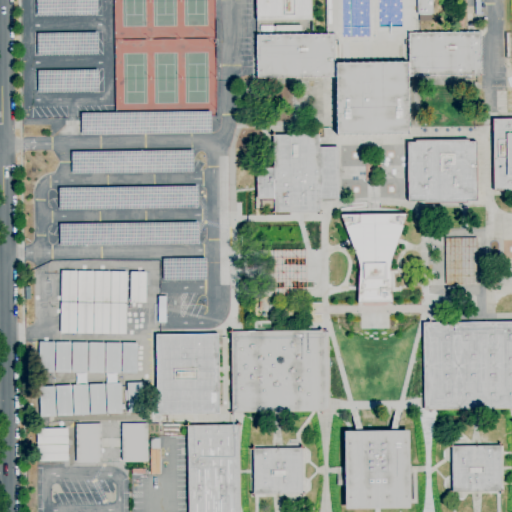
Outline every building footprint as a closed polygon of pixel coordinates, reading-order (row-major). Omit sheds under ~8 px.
[(311,0),(311,20),(256,21),(256,0),(311,0)] [(419,22),(419,14),(417,14),(416,0),(432,0),(432,14),(431,14),(431,21),(419,22)] [(294,33),(294,26),(259,27),(259,34),(294,33)] [(408,33),(480,32),(481,76),(409,77),(408,33)] [(335,78),(257,78),(256,35),(334,34),(335,78)] [(336,64),(407,63),(408,134),(337,135),(336,64)] [(511,191),(493,191),(492,119),(511,118),(511,191)] [(319,212),(274,213),(274,199),(256,200),(256,168),(273,168),(273,135),(318,135),(319,148),(338,147),(338,199),(319,199),(319,212)] [(424,204),(424,202),(408,202),(407,143),(415,143),(415,141),(468,140),(468,142),(475,142),(476,201),(467,201),(467,203),(424,204)] [(392,303),(358,303),(359,265),(341,216),(407,214),(390,265),(392,303)] [(471,249),(470,238),(444,238),(444,261),(459,261),(458,249),(471,249)] [(275,297),(274,250),(306,250),(306,297),(275,297)] [(444,285),(463,285),(463,270),(443,271),(444,285)] [(76,302),(60,302),(61,271),(77,271),(76,302)] [(93,302),(77,302),(78,271),(94,272),(93,302)] [(109,303),(94,302),(94,272),(110,272),(109,303)] [(126,303),(110,303),(111,272),(127,272),(126,303)] [(146,303),(130,303),(130,272),(146,272),(146,303)] [(76,334),(60,334),(61,303),(76,303),(76,334)] [(93,334),(77,334),(77,303),(93,303),(93,334)] [(109,334),(93,334),(94,303),(110,303),(109,334)] [(126,334),(110,334),(111,304),(126,304),(126,334)] [(511,408),(424,410),(422,323),(511,322),(511,408)] [(328,412),(232,413),(231,332),(327,331),(328,412)] [(157,415),(156,335),(218,334),(219,414),(157,415)] [(54,373),(38,373),(38,342),(54,342),(54,373)] [(70,373),(55,373),(55,342),(71,343),(70,373)] [(87,373),(72,373),(72,343),(87,343),(87,373)] [(104,373),(88,373),(89,343),(104,343),(104,373)] [(120,374),(105,373),(105,343),(121,343),(120,374)] [(137,374),(122,374),(122,343),(137,343),(137,374)] [(107,415),(105,384),(121,383),(122,414),(107,415)] [(128,414),(127,383),(142,383),(143,413),(128,414)] [(90,415),(89,385),(104,384),(106,415),(90,415)] [(57,416),(55,386),(71,385),(72,416),(57,416)] [(74,416),(72,385),(88,385),(89,415),(74,416)] [(40,418),(39,387),(54,386),(55,417),(40,418)] [(102,463),(76,463),(75,424),(101,424),(102,463)] [(147,462),(122,462),(121,424),(147,424),(147,462)] [(239,511),(187,511),(187,426),(239,425),(239,511)] [(67,444),(37,445),(37,429),(67,429),(67,444)] [(410,509),(345,509),(344,432),(409,431),(410,509)] [(150,474),(150,449),(151,449),(150,439),(159,439),(159,449),(161,449),(161,474),(150,474)] [(68,461),(37,462),(37,446),(67,445),(68,461)] [(501,492),(452,492),(451,447),(500,446),(501,492)] [(302,494),(253,495),(253,449),(302,448),(302,494)]
